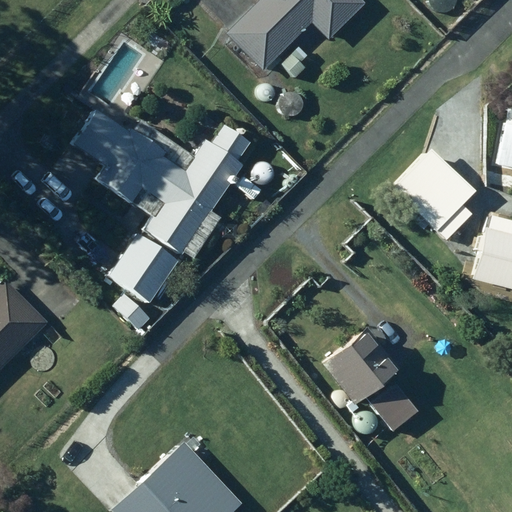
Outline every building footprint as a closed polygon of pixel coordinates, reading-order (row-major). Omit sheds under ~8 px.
[(259,0),(227,33),(264,70),(313,22),(330,39),(366,3),(363,0),(259,0)] [(282,63),(296,77),(306,67),(302,62),(308,56),(299,46),(282,63)] [(272,104),(288,121),(306,103),(290,86),(272,104)] [(106,165),(98,178),(155,217),(146,229),(183,254),(185,250),(195,257),(222,218),(211,211),(244,163),(238,160),(250,142),(225,125),(212,144),(206,140),(196,156),(142,120),(133,133),(98,109),(74,144),(106,165)] [(501,165),(511,167),(511,109),(501,165)] [(430,149),(391,188),(433,230),(472,191),(430,149)] [(43,210),(59,222),(79,195),(32,160),(8,194),(39,216),(43,210)] [(136,208),(128,220),(139,228),(147,216),(136,208)] [(511,235),(484,228),(471,278),(511,289),(511,235)] [(146,302),(175,262),(135,233),(106,273),(146,302)] [(0,370),(48,323),(5,279),(0,283),(0,370)] [(147,319),(121,295),(109,308),(135,332),(147,319)] [(103,313),(73,342),(87,356),(116,327),(103,313)] [(361,330),(321,365),(355,405),(396,371),(361,330)] [(393,385),(369,404),(389,430),(413,410),(393,385)] [(210,454),(190,433),(110,511),(111,511),(164,511),(230,511),(238,504),(200,464),(210,454)] [(478,511),(420,441),(394,462),(434,511),(478,511)]
